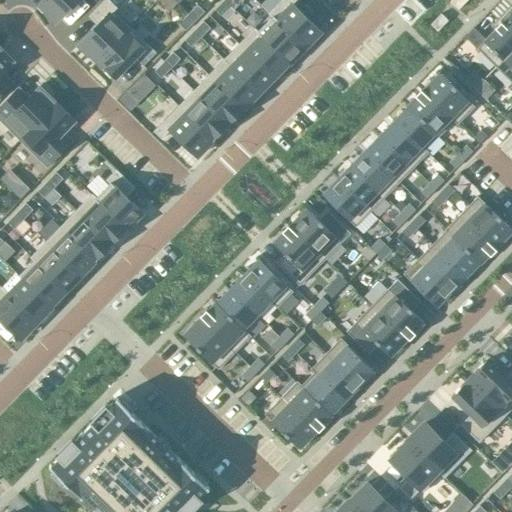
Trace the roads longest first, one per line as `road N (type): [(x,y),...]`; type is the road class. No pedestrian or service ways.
road 1 (residential): [(511,274),(293,500)]
road 2 (residential): [(91,305),(293,500)]
road 3 (residential): [(375,12),(196,198)]
road 4 (residential): [(23,24),(196,198)]
road 5 (residential): [(196,198),(91,305)]
